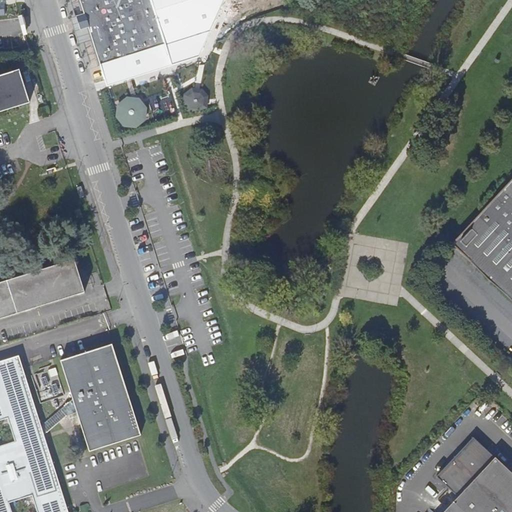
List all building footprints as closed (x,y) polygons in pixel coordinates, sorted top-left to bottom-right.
[(128,56),(165,44),(153,9),(154,9),(150,0),(80,0),(102,64),(128,56)] [(165,44),(165,45),(217,29),(208,0),(182,0),(154,9),(165,44)] [(214,49),(196,53),(200,74),(218,71),(214,49)] [(0,111),(30,102),(19,68),(0,74),(0,111)] [(120,98),(119,124),(145,125),(146,99),(120,98)] [(511,184),(454,245),(511,300),(511,184)] [(0,282),(0,318),(85,292),(75,259),(0,282)] [(0,511),(69,511),(40,429),(66,420),(79,415),(92,451),(143,433),(111,343),(62,361),(76,403),(39,416),(17,354),(0,359),(0,511)] [(41,403),(47,401),(44,391),(38,393),(41,403)] [(443,511),(511,511),(511,473),(473,438),(437,476),(458,497),(443,511)] [(422,488),(417,493),(425,501),(430,496),(422,488)]
